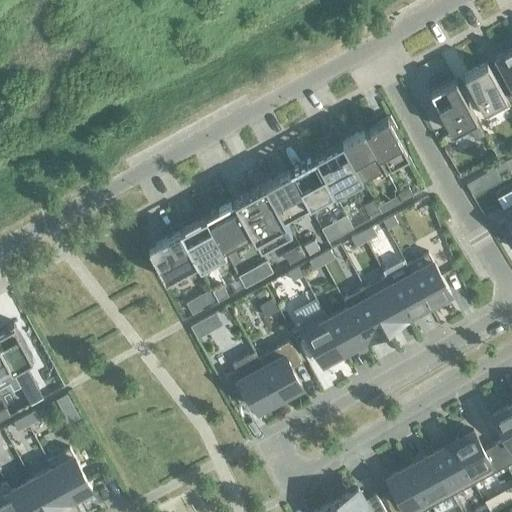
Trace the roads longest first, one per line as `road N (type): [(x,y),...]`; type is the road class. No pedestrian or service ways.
road 1 (unclassified): [(511,309),(272,441),(296,478),(511,351)]
road 2 (residential): [(0,250),(370,49)]
road 3 (unclassified): [(511,282),(500,274),(370,49)]
